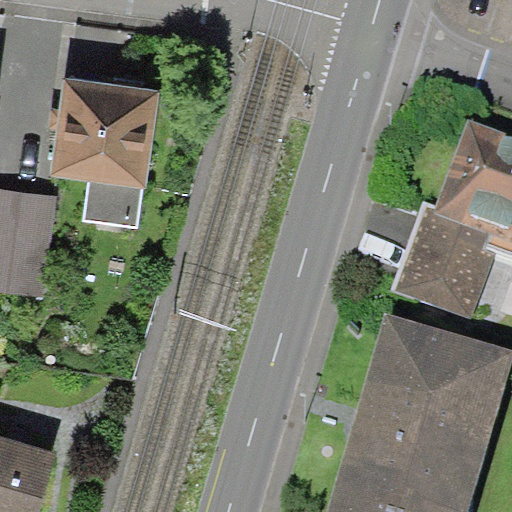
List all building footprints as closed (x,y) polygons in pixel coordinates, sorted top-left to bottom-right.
[(156,84),(61,75),(52,173),(88,175),(141,181),(147,182),(156,84)] [(511,159),(467,143),(436,228),(411,299),(470,320),(495,249),(511,255),(511,159)] [(141,181),(88,175),(82,224),(136,230),(141,181)] [(54,201),(0,194),(0,286),(44,291),(54,201)] [(338,505),(361,511),(472,511),(511,381),(385,345),(338,505)] [(40,511),(56,454),(0,439),(0,511),(40,511)]
